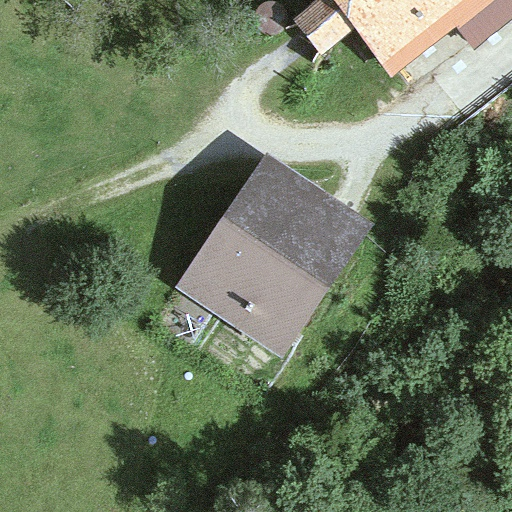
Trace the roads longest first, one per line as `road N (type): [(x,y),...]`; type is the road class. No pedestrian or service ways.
road 1 (track): [(33,218),(173,159),(378,126)]
road 2 (track): [(511,31),(427,103),(378,126)]
